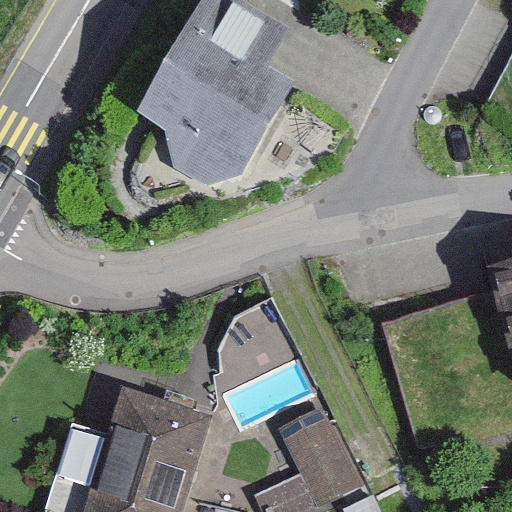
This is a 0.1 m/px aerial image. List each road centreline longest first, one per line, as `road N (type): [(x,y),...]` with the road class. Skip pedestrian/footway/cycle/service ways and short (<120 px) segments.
road 1 (residential): [(0,248),(71,280),(148,284),(297,240),(390,223)]
road 2 (residential): [(390,223),(400,129),(461,0)]
road 3 (primary): [(0,154),(91,0)]
road 4 (residential): [(390,223),(511,206)]
